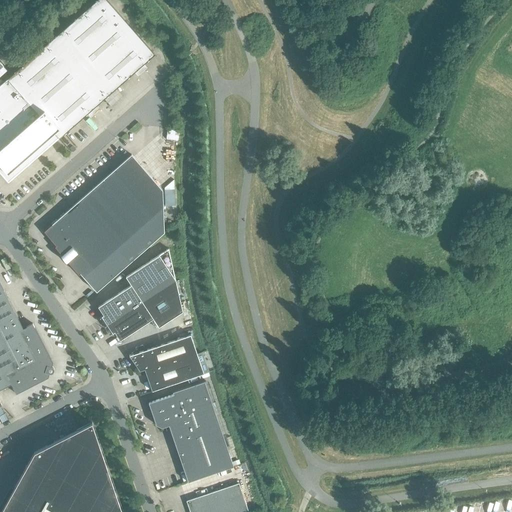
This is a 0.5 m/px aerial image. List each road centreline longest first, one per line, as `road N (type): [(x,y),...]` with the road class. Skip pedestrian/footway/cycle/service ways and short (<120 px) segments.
road 1 (unclassified): [(0,227),(162,87)]
road 2 (unclassified): [(106,383),(0,227)]
road 3 (unclassified): [(151,511),(106,383)]
